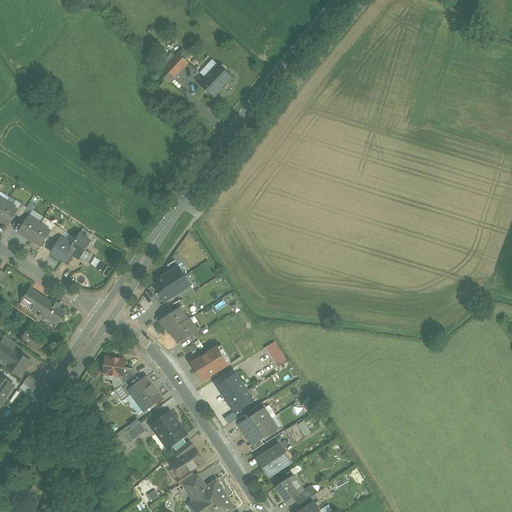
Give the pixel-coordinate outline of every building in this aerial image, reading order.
[(179,54),(158,76),(164,82),(169,84),(189,63),(179,54)] [(219,65),(206,79),(201,75),(196,80),(214,96),(222,88),(224,87),(227,84),(227,83),(232,77),(227,73),(227,69),(223,66),(220,66),(219,65)] [(188,102),(169,84),(164,82),(153,94),(176,114),(188,102)] [(18,210),(8,203),(0,214),(0,219),(9,225),(16,214),(19,210),(18,210)] [(22,204),(18,210),(19,210),(16,214),(21,218),(28,208),(22,204)] [(33,211),(28,208),(21,218),(26,221),(29,217),(33,211)] [(29,217),(26,221),(19,232),(20,232),(30,239),(31,239),(40,224),(29,217)] [(40,224),(31,239),(31,240),(42,246),(41,246),(42,247),(49,235),(52,231),(51,231),(40,224)] [(61,228),(56,225),(51,231),(52,231),(49,235),(54,238),(61,228)] [(66,232),(61,228),(54,238),(59,242),(62,238),(66,232)] [(80,234),(73,245),(69,252),(75,256),(80,259),(92,241),(80,234)] [(59,242),(52,253),(53,254),(53,253),(63,260),(69,252),(73,245),(62,238),(59,242)] [(63,260),(62,262),(69,266),(75,256),(69,252),(63,260)] [(156,290),(153,292),(157,298),(160,295),(165,303),(180,293),(183,298),(194,291),(191,286),(192,286),(179,266),(178,266),(175,261),(167,266),(171,271),(157,280),(159,282),(153,285),(156,290)] [(42,296),(31,289),(26,298),(36,304),(37,305),(42,296)] [(52,302),(42,296),(37,305),(36,304),(32,311),(40,316),(39,317),(41,318),(42,315),(57,325),(66,311),(59,306),(62,302),(61,301),(59,305),(53,301),(52,302)] [(180,301),(169,308),(173,313),(180,308),(184,306),(180,301)] [(173,313),(161,320),(169,333),(171,332),(186,322),(186,321),(183,316),(185,315),(180,308),(173,313)] [(186,322),(171,332),(179,344),(190,336),(198,331),(197,331),(193,325),(192,326),(188,321),(192,318),(191,318),(186,321),(186,322)] [(11,330),(0,322),(0,330),(7,336),(11,330)] [(48,337),(32,326),(23,339),(39,350),(48,337)] [(201,329),(197,331),(198,331),(190,336),(194,342),(205,335),(201,329)] [(275,341),(265,348),(278,368),(288,361),(275,341)] [(17,353),(9,347),(6,352),(1,359),(9,364),(17,353)] [(217,348),(193,363),(203,380),(228,365),(217,348)] [(31,362),(17,352),(17,353),(9,364),(8,366),(21,376),(31,362)] [(126,360),(107,357),(104,374),(123,377),(125,367),(126,360)] [(134,369),(125,367),(123,377),(122,381),(125,384),(127,382),(126,382),(138,374),(134,369)] [(254,402),(236,374),(219,385),(237,413),(254,402)] [(0,376),(0,405),(14,386),(0,376)] [(162,398),(147,377),(131,388),(129,390),(132,394),(145,411),(162,398)] [(125,384),(115,391),(122,401),(132,394),(129,390),(131,388),(127,382),(125,384)] [(91,417),(100,412),(96,406),(87,411),(91,417)] [(248,419),(240,424),(240,425),(247,435),(271,419),(270,418),(268,419),(263,411),(264,410),(264,409),(248,419)] [(171,412),(152,426),(159,435),(161,434),(170,446),(167,447),(168,448),(187,434),(171,412)] [(245,414),(233,422),(237,427),(240,425),(240,424),(248,419),(245,414)] [(97,419),(91,422),(101,438),(107,434),(97,419)] [(271,419),(247,435),(253,444),(261,439),(277,429),(276,428),(275,429),(269,421),(271,420),(271,419)] [(140,422),(127,432),(133,441),(147,431),(140,422)] [(298,423),(286,431),(295,445),(307,437),(298,423)] [(118,439),(113,442),(116,447),(121,443),(118,439)] [(261,439),(253,444),(249,446),(252,452),(264,445),(261,439)] [(190,441),(176,453),(180,459),(195,449),(190,441)] [(264,455),(258,459),(269,477),(292,462),(291,461),(290,462),(285,454),(286,453),(280,444),(271,450),(272,451),(265,456),(264,455)] [(180,459),(174,462),(173,467),(176,471),(178,472),(181,476),(182,477),(191,471),(204,462),(195,448),(180,459)] [(98,455),(78,479),(91,490),(111,466),(98,455)] [(51,474),(37,464),(21,487),(35,496),(51,474)] [(191,471),(182,477),(181,476),(177,479),(181,485),(194,476),(191,471)] [(199,475),(184,485),(192,497),(207,487),(199,475)] [(289,479),(276,488),(286,503),(299,494),(289,479)] [(207,487),(192,497),(201,511),(231,511),(236,509),(217,480),(207,487)] [(311,486),(305,490),(306,493),(297,499),(301,504),(315,495),(316,494),(311,486)] [(316,494),(315,495),(319,502),(332,494),(327,487),(316,494)] [(62,511),(65,508),(52,499),(46,507),(53,511),(62,511)] [(321,511),(316,503),(301,511),(321,511)]
